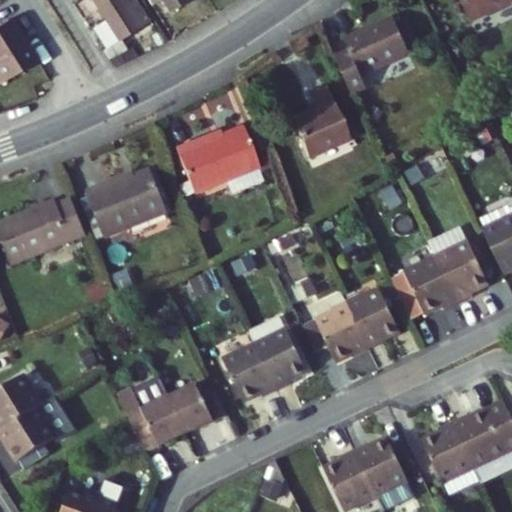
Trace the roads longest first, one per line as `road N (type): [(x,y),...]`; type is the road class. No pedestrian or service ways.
road 1 (residential): [(163,511),(184,478),(386,384)]
road 2 (tertiary): [(94,110),(286,0)]
road 3 (residential): [(386,384),(511,323)]
road 4 (residential): [(386,384),(430,388),(486,362),(511,360)]
road 5 (residential): [(26,0),(94,110)]
